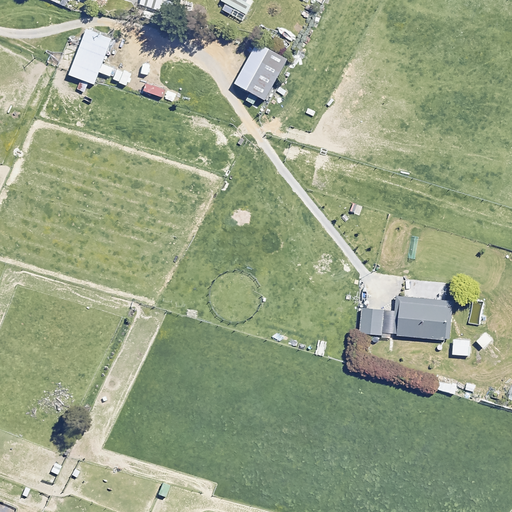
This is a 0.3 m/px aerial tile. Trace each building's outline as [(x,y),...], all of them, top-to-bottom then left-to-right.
[(171,0),(147,0),(145,7),(166,14),(171,0)] [(243,0),(230,0),(229,4),(251,16),(255,7),(243,1),(243,0)] [(100,87),(116,41),(92,33),(76,79),(100,87)] [(268,102),(290,60),(260,44),(238,87),(268,102)] [(122,72),(108,69),(106,77),(120,80),(122,72)] [(368,309),(365,336),(452,344),(456,302),(401,297),(400,312),(368,309)]
